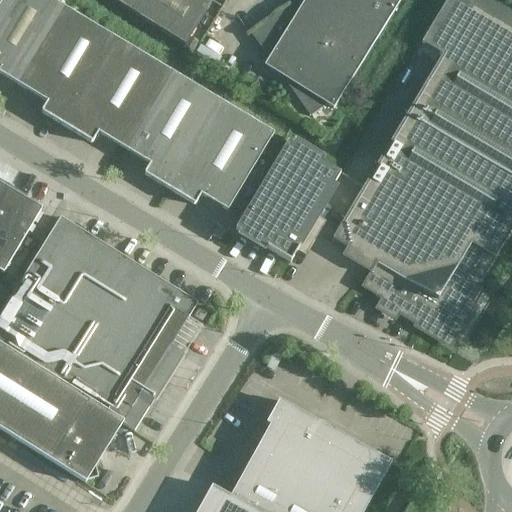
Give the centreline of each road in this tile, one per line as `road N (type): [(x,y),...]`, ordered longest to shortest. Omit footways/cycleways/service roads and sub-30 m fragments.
road 1 (unclassified): [(267,300),(0,140)]
road 2 (unclassified): [(496,431),(267,300)]
road 3 (unclassified): [(132,511),(267,300)]
